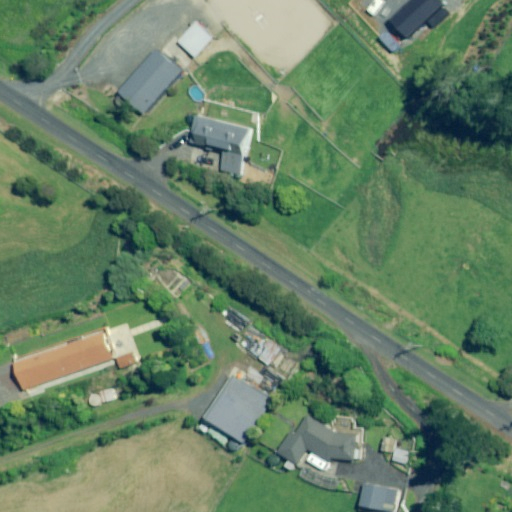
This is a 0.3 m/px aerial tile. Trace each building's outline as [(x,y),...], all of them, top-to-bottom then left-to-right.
[(198,58),(174,36),(121,92),(145,114),(198,58)] [(215,145),(227,148),(221,171),(244,176),(255,131),(200,118),(194,143),(215,148),(215,145)] [(250,336),(257,342),(252,349),(273,364),(285,348),(274,340),(269,347),(265,344),(270,337),(256,327),(250,336)] [(139,350),(123,356),(113,331),(25,364),(35,392),(124,359),(130,375),(146,369),(139,350)] [(273,398),(238,376),(211,420),(246,442),(273,398)] [(314,450),(333,460),(359,461),(365,431),(341,429),(314,415),(301,436),(296,433),(284,453),(305,465),(314,450)] [(402,440),(391,438),(388,450),(399,452),(402,440)] [(415,452),(402,448),(398,460),(412,465),(415,452)] [(399,511),(404,491),(371,484),(365,511),(366,511),(399,511)]
